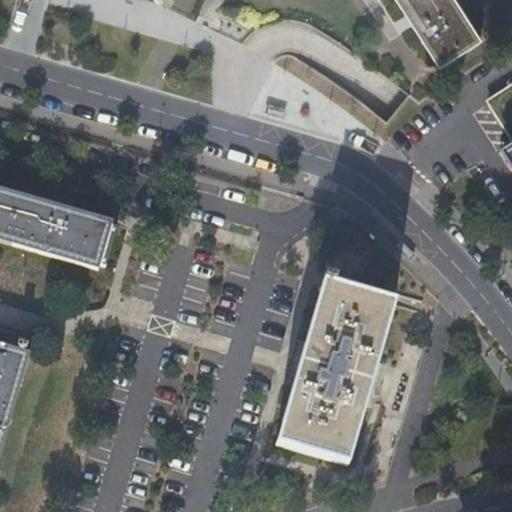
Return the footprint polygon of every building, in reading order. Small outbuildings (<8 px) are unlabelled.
[(153,0),(152,3),(170,9),(173,0),(153,0)] [(397,0),(436,63),(478,36),(455,0),(397,0)] [(511,87),(487,103),(511,141),(511,144),(500,153),(511,172),(511,87)] [(113,223),(0,190),(0,242),(100,271),(113,223)] [(275,444),(347,463),(394,304),(358,293),(369,250),(334,240),(321,282),(323,283),(275,444)] [(0,456),(31,353),(0,343),(0,456)]
